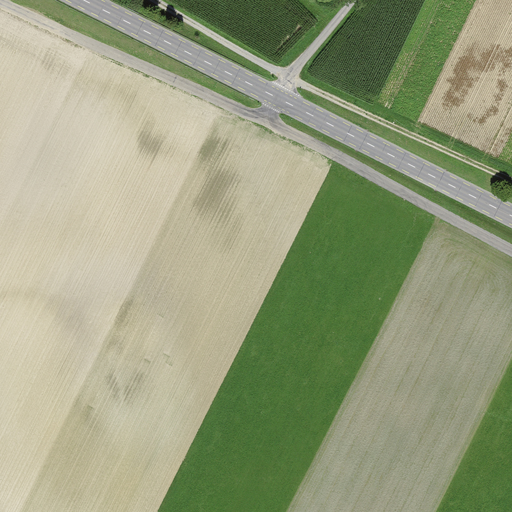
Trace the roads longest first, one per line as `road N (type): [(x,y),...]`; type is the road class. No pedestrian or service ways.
road 1 (track): [(152,0),(290,78),(511,180)]
road 2 (primary): [(511,214),(278,98)]
road 3 (primary): [(278,98),(83,0)]
road 4 (unclassified): [(278,98),(353,0)]
